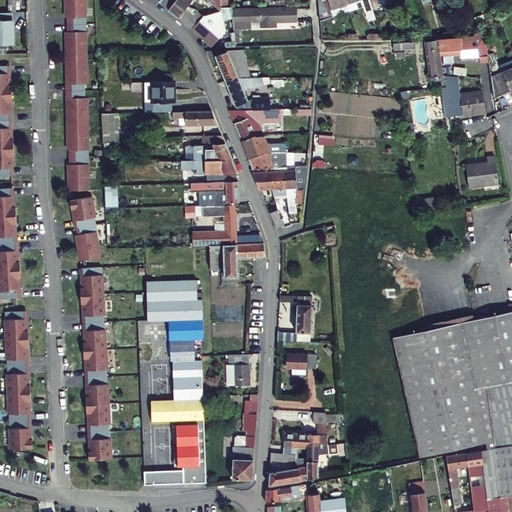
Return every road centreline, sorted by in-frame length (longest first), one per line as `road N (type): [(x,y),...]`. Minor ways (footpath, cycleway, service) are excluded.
road 1 (residential): [(256,510),(273,245),(199,58),(138,0)]
road 2 (residential): [(38,0),(60,497)]
road 3 (residential): [(256,510),(228,493),(126,502)]
